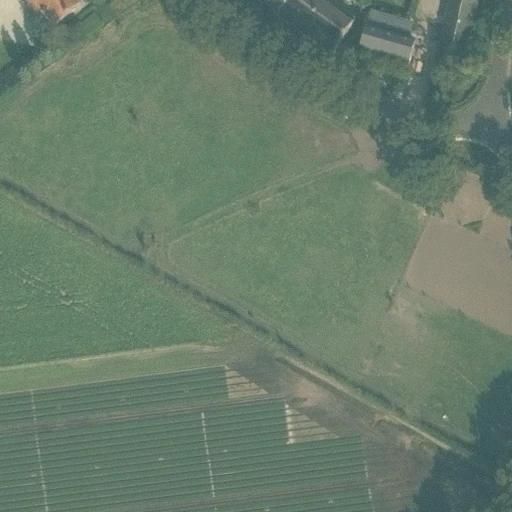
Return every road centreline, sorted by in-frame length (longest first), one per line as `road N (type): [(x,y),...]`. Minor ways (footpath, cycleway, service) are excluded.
road 1 (unclassified): [(500,149),(321,81),(198,0)]
road 2 (unclassified): [(500,149),(494,92),(503,0)]
